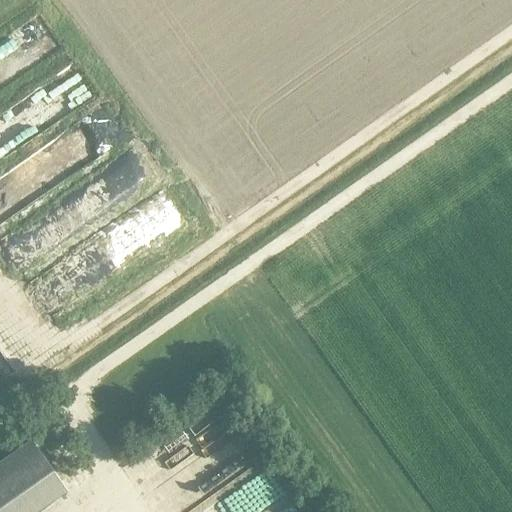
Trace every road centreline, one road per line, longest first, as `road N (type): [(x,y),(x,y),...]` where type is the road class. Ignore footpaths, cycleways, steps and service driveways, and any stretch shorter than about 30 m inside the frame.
road 1 (track): [(79,436),(85,380),(511,80)]
road 2 (track): [(61,347),(511,30)]
